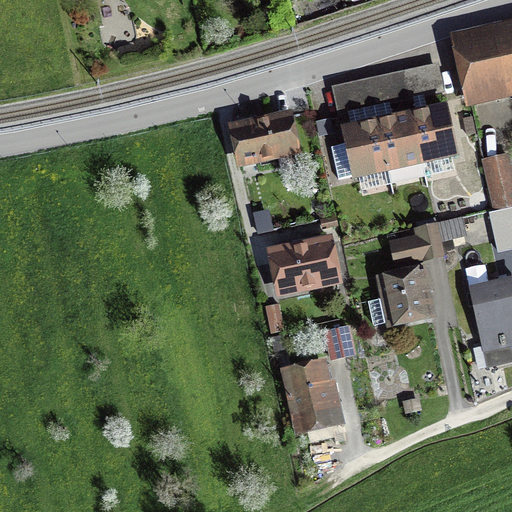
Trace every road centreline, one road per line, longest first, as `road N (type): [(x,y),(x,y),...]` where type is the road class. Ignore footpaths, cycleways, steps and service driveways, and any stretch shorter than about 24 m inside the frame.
road 1 (residential): [(511,7),(269,87),(0,146)]
road 2 (track): [(511,396),(415,438),(314,496)]
